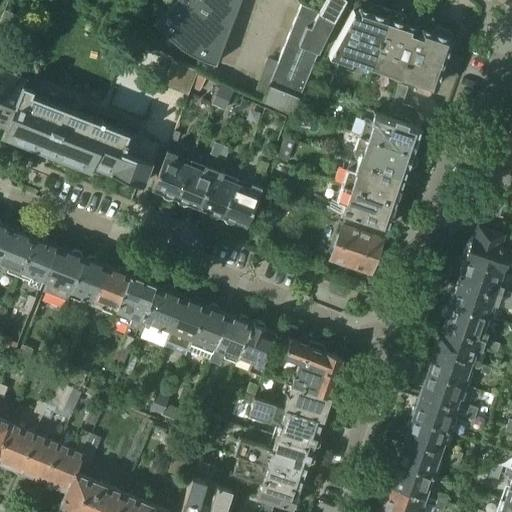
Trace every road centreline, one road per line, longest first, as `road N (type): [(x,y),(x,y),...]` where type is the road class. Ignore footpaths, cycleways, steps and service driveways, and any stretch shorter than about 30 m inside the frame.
road 1 (residential): [(395,337),(211,271),(186,239),(137,221),(104,228),(0,188)]
road 2 (residential): [(395,337),(459,132),(489,94),(511,24)]
road 3 (residential): [(334,511),(395,337)]
